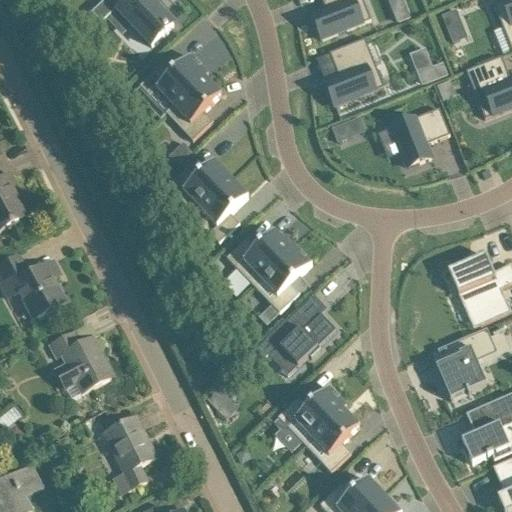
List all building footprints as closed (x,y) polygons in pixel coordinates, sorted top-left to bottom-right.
[(115,0),(107,0),(92,15),(102,25),(106,21),(116,11),(132,28),(152,49),(165,36),(166,37),(169,34),(168,33),(174,28),(161,15),(163,13),(150,0),(147,0),(147,1),(146,0),(132,0),(124,9),(115,0)] [(321,0),(326,13),(314,19),(323,43),(372,23),(362,0),(361,0),(354,3),(352,0),(321,0)] [(396,0),(401,11),(395,13),(399,25),(410,20),(402,0),(396,0)] [(511,0),(510,0),(494,7),(503,31),(511,28),(511,27),(511,53),(511,0)] [(457,13),(443,18),(448,32),(462,26),(457,13)] [(339,80),(326,85),(336,110),(384,90),(375,67),(381,65),(373,42),(366,45),(365,42),(329,56),(339,80)] [(161,70),(141,89),(150,99),(157,92),(173,109),(166,116),(168,117),(206,81),(209,78),(191,59),(170,79),(161,70)] [(501,60),(466,74),(468,78),(476,74),(484,95),(476,98),(485,122),(511,111),(511,83),(511,84),(501,60)] [(433,70),(418,76),(423,88),(448,78),(443,66),(433,70)] [(206,81),(168,117),(193,144),(213,125),(204,115),(222,98),(206,81)] [(451,84),(438,89),(444,104),(456,99),(451,84)] [(440,112),(392,131),(408,170),(432,162),(426,147),(451,139),(440,112)] [(347,126),(333,131),(339,145),(352,140),(347,126)] [(183,145),(169,159),(177,168),(192,154),(183,145)] [(113,166),(101,154),(92,163),(104,175),(113,166)] [(187,172),(167,191),(193,219),(231,183),(214,165),(196,182),(187,172)] [(0,235),(28,221),(13,194),(17,192),(10,178),(0,183),(0,235)] [(231,183),(193,219),(194,220),(201,213),(217,230),(210,237),(220,247),(240,227),(231,218),(249,201),(231,183)] [(248,242),(227,261),(254,289),(295,249),(291,252),(275,235),(257,252),(248,242)] [(295,249),(254,289),(280,316),(300,297),(291,287),(312,267),(295,249)] [(486,258),(448,274),(474,333),(511,316),(502,293),(511,288),(511,267),(494,275),(486,258)] [(67,306),(54,282),(56,282),(49,268),(27,280),(16,261),(0,269),(0,285),(8,301),(19,295),(35,323),(67,306)] [(298,311),(248,359),(258,369),(268,359),(275,365),(284,356),(298,370),(309,359),(312,361),(320,353),(318,350),(336,333),(321,318),(312,326),(298,311)] [(444,367),(436,370),(451,404),(487,388),(476,365),(497,356),(486,332),(438,354),(444,367)] [(75,336),(50,349),(57,362),(62,360),(66,367),(55,373),(66,394),(68,393),(73,402),(111,382),(101,362),(104,360),(94,341),(82,348),(75,336)] [(299,402),(279,421),(305,449),(347,409),(330,391),(308,411),(299,402)] [(217,394),(206,405),(216,415),(225,408),(224,402),(217,394)] [(475,438),(462,443),(473,468),(492,459),(495,464),(511,456),(511,454),(503,432),(511,428),(511,397),(466,417),(475,438)] [(347,409),(305,449),(332,476),(352,457),(343,447),(360,430),(344,413),(347,410),(347,409)] [(0,426),(2,428),(5,433),(21,420),(14,411),(0,421),(0,426)] [(138,421),(104,438),(113,455),(124,476),(132,493),(148,485),(141,470),(159,461),(138,421)] [(17,427),(7,435),(15,444),(25,437),(17,427)] [(57,444),(63,455),(75,449),(69,438),(57,444)] [(511,511),(511,462),(494,471),(503,492),(506,490),(509,496),(498,500),(503,511),(511,511)] [(31,470),(0,486),(0,511),(18,511),(15,505),(28,499),(42,491),(31,470)] [(341,489),(321,509),(324,511),(372,511),(385,500),(368,482),(351,499),(341,489)] [(397,511),(385,500),(372,511),(397,511)]
